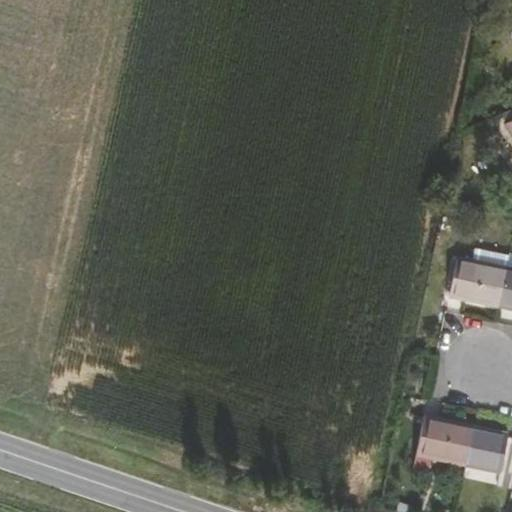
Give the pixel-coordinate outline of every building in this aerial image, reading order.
[(511,109),(502,114),(507,124),(511,121),(511,109)] [(474,248),(471,261),(506,268),(509,255),(474,248)] [(449,294),(498,305),(506,268),(471,261),(471,263),(457,260),(449,294)] [(511,269),(506,268),(498,305),(511,308),(511,269)] [(431,456),(464,463),(471,426),(424,416),(413,467),(428,470),(431,456)] [(507,434),(471,426),(464,463),(500,471),(498,484),(511,487),(511,481),(511,436),(508,435),(507,434)]
